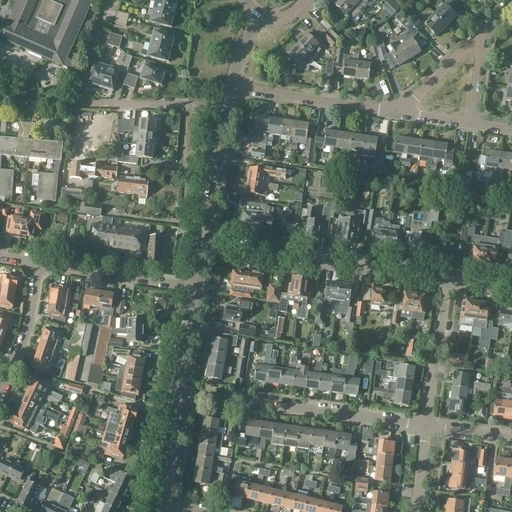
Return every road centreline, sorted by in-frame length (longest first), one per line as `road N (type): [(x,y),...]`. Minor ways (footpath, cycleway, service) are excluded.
road 1 (residential): [(424,427),(179,390)]
road 2 (residential): [(204,244),(448,279)]
road 3 (residential): [(227,107),(0,97)]
road 4 (residential): [(230,87),(399,112)]
road 5 (residential): [(196,287),(37,263)]
road 6 (residential): [(424,427),(448,279)]
road 7 (residential): [(204,244),(227,107)]
road 8 (residential): [(0,390),(17,355),(37,263)]
